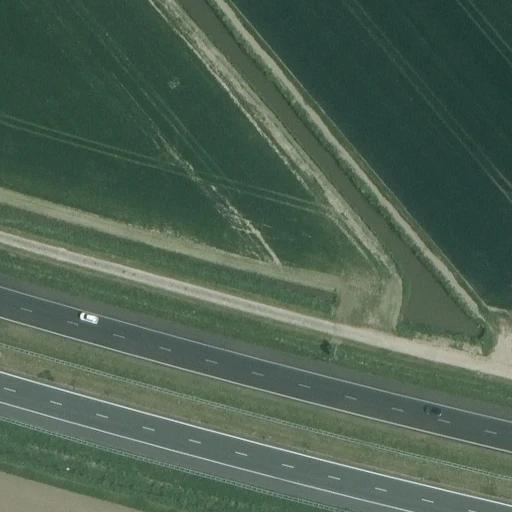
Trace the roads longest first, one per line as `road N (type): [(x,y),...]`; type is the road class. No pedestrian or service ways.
road 1 (unclassified): [(511,386),(0,250)]
road 2 (motorway): [(511,436),(0,303)]
road 3 (motorway): [(0,387),(478,511)]
